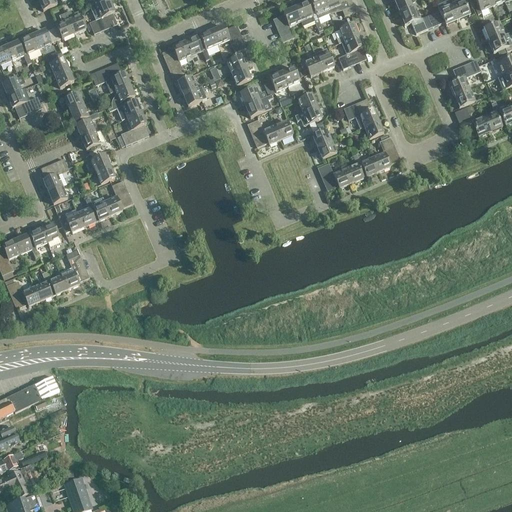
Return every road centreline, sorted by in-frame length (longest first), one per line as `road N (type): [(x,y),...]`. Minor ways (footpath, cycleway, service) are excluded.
road 1 (unclassified): [(147,360),(267,368),(334,360),(511,296)]
road 2 (residential): [(165,138),(129,50),(82,69),(76,53),(144,24)]
road 3 (residential): [(324,207),(285,223),(274,214),(230,109),(185,129)]
road 4 (residential): [(143,217),(80,243),(101,290),(163,263)]
road 5 (residential): [(0,232),(41,214),(0,120)]
